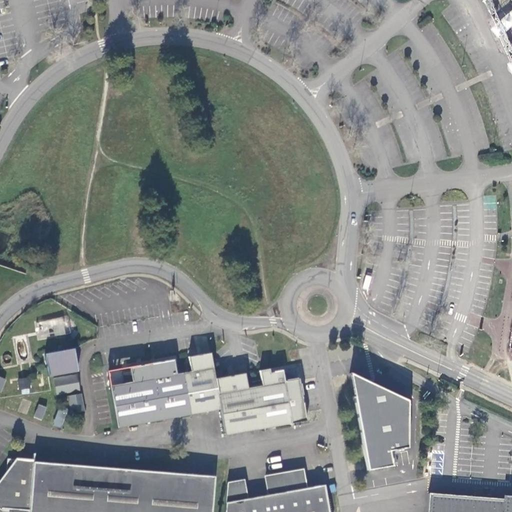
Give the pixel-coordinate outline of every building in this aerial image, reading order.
[(74,347),(45,353),(48,376),(78,371),(76,357),(74,347)] [(191,371),(185,372),(193,414),(221,409),(225,434),(307,422),(303,399),(300,378),(285,381),(283,371),(273,372),(271,372),(270,369),(260,371),(263,385),(248,388),(246,374),(231,376),(216,379),(211,353),(189,357),(191,371)] [(174,360),(153,363),(163,419),(193,414),(185,372),(176,373),(174,360)] [(163,419),(153,363),(128,367),(131,381),(109,384),(115,420),(117,427),(163,419)] [(19,366),(11,368),(12,376),(20,374),(19,366)] [(78,373),(54,378),(56,394),(81,391),(78,373)] [(408,400),(350,374),(352,384),(368,469),(392,465),(389,450),(407,447),(408,400)] [(30,377),(18,378),(20,390),(31,388),(30,377)] [(41,378),(32,379),(34,388),(43,387),(41,378)] [(15,380),(7,381),(9,391),(17,390),(15,380)] [(82,393),(67,396),(71,413),(84,411),(82,393)] [(33,401),(20,396),(15,410),(28,414),(33,401)] [(46,407),(39,404),(35,416),(42,419),(46,407)] [(67,408),(60,405),(52,425),(61,427),(67,408)] [(13,467),(0,484),(0,505),(3,508),(30,510),(29,511),(212,511),(215,475),(188,473),(172,472),(18,460),(13,467)] [(234,481),(227,482),(224,511),(328,511),(324,485),(307,486),(304,468),(297,470),(272,474),(265,475),(268,493),(247,496),(244,479),(234,481)] [(502,499),(428,494),(426,511),(511,511),(511,496),(502,496),(502,499)]
